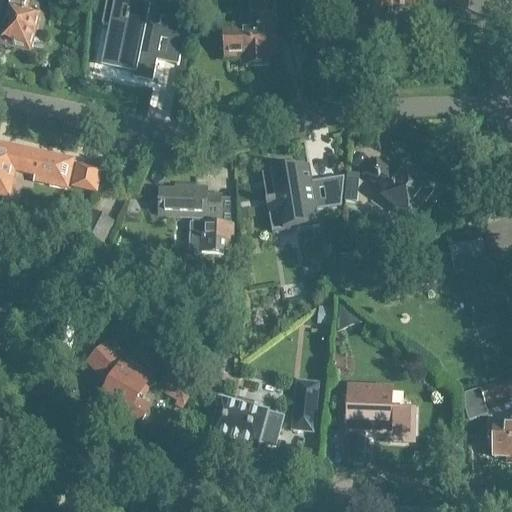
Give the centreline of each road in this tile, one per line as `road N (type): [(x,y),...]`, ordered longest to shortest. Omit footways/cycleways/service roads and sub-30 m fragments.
road 1 (residential): [(0,91),(150,122),(229,126),(418,104),(504,104)]
road 2 (residential): [(0,429),(173,488),(302,511)]
